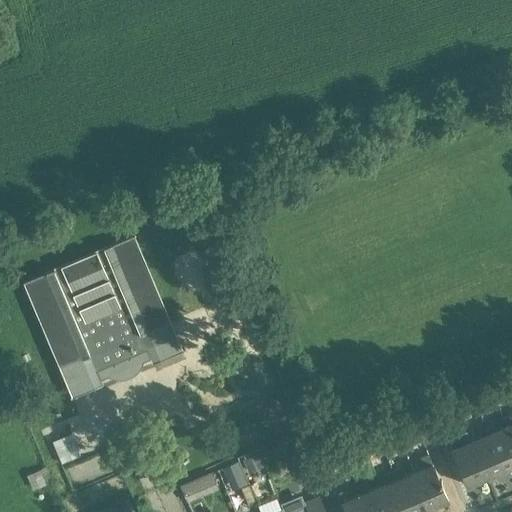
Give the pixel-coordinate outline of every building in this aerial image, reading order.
[(106,373),(108,377),(109,376),(117,379),(125,379),(133,376),(139,370),(142,362),(143,362),(142,358),(149,355),(152,365),(184,351),(135,236),(23,284),(72,399),(103,385),(99,376),(106,373)] [(511,381),(490,391),(491,393),(494,399),(511,391),(511,392),(511,381)] [(488,385),(470,393),(474,400),(476,406),(494,399),(491,393),(490,391),(488,385)] [(456,408),(474,400),(470,393),(452,400),(455,405),(456,408)] [(425,418),(435,442),(446,437),(440,421),(458,414),(456,408),(455,405),(425,418)] [(511,414),(502,418),(505,427),(506,427),(511,441),(511,414)] [(424,446),(435,442),(425,418),(396,430),(400,439),(417,431),(424,446)] [(504,472),(511,468),(511,441),(506,427),(505,427),(496,430),(493,422),(485,426),(488,434),(504,472)] [(487,479),(504,472),(488,434),(485,426),(476,429),(480,437),(471,441),(487,479)] [(381,446),(400,439),(396,430),(378,438),(381,446)] [(487,479),(471,441),(467,432),(448,440),(452,449),(468,487),(487,479)] [(71,435),(53,443),(61,464),(80,457),(71,435)] [(384,453),(381,446),(378,438),(361,445),(364,454),(371,451),(374,457),(384,453)] [(345,462),(364,454),(361,445),(342,453),(345,462)] [(313,466),(323,489),(334,484),(328,469),(345,462),(342,453),(313,466)] [(420,458),(424,468),(414,472),(430,510),(448,502),(432,465),(428,455),(420,458)] [(194,494),(226,478),(219,462),(187,478),(194,494)] [(223,469),(232,492),(249,485),(239,462),(223,469)] [(409,511),(424,511),(430,510),(414,472),(405,476),(401,468),(392,472),(396,480),(409,511)] [(378,487),(388,511),(409,511),(396,480),(392,472),(384,475),(388,483),(378,487)] [(366,511),(388,511),(378,487),(369,491),(365,483),(356,487),(360,495),(366,511)] [(290,493),(293,502),(312,495),(309,486),(290,493)] [(345,511),(366,511),(360,495),(356,487),(348,491),(351,499),(341,503),(345,511)] [(283,511),(283,510),(282,510),(282,511),(325,511),(319,496),(304,502),(308,511),(283,511)] [(98,511),(135,511),(129,498),(98,511)]
